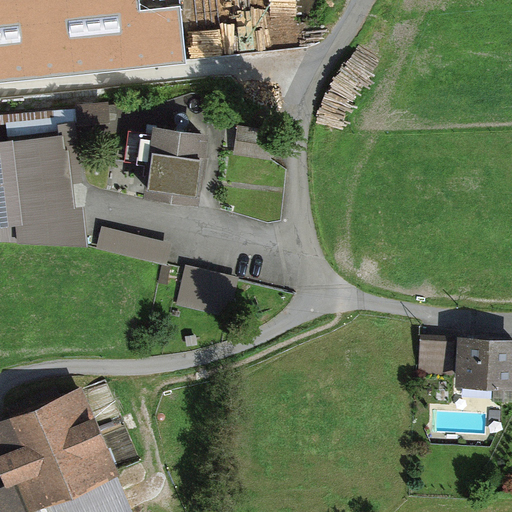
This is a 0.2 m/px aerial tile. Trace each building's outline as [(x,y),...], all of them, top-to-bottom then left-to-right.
[(0,0),(0,67),(181,48),(175,0),(0,0)] [(109,101),(79,105),(82,130),(112,126),(109,101)] [(240,128),(235,152),(258,157),(263,132),(240,128)] [(14,133),(0,134),(0,238),(89,242),(84,201),(76,202),(69,145),(65,145),(64,131),(14,136),(14,133)] [(131,131),(127,182),(149,184),(154,133),(131,131)] [(201,142),(158,136),(150,194),(193,200),(201,142)] [(102,224),(97,247),(167,263),(173,240),(102,224)] [(186,262),(177,303),(230,315),(239,274),(186,262)] [(511,342),(426,337),(424,366),(460,369),(459,384),(509,387),(511,342)] [(0,511),(16,511),(113,472),(81,396),(0,430),(0,453),(15,489),(0,495),(0,511)]
